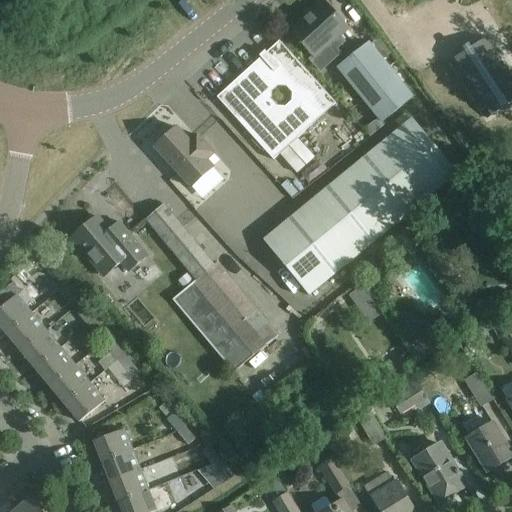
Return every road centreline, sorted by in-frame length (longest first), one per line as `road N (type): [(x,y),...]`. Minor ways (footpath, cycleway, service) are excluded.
road 1 (unclassified): [(29,110),(87,107),(142,84),(247,0)]
road 2 (unclassified): [(0,236),(29,110)]
